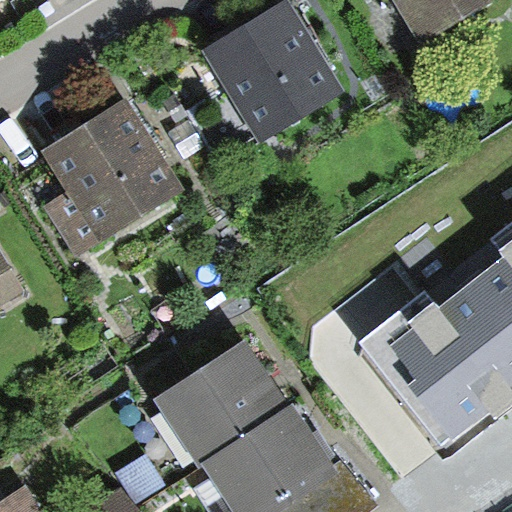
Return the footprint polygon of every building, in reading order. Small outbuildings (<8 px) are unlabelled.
[(282,0),(273,0),(194,50),(253,143),(339,89),(282,0)] [(387,0),(413,41),(476,0),(387,0)] [(62,189),(33,208),(66,258),(179,185),(150,141),(159,136),(133,97),(121,105),(115,96),(35,148),(62,189)] [(511,400),(511,231),(496,244),(509,260),(442,313),(430,298),(364,348),(445,453),(511,400)] [(0,263),(0,299),(16,290),(0,263)] [(236,338),(144,398),(190,468),(195,464),(225,511),(365,511),(378,502),(336,456),(324,464),(285,402),(281,404),(236,338)] [(135,511),(115,486),(77,511),(40,511),(20,484),(0,496),(0,511),(135,511)]
